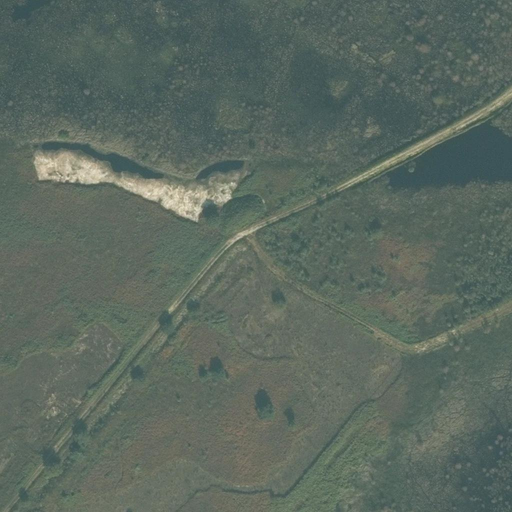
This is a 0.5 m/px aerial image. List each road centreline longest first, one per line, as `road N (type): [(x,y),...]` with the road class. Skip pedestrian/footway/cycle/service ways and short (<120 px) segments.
road 1 (track): [(4,511),(224,246),(511,91)]
road 2 (track): [(246,233),(270,269),(412,352),(511,305)]
